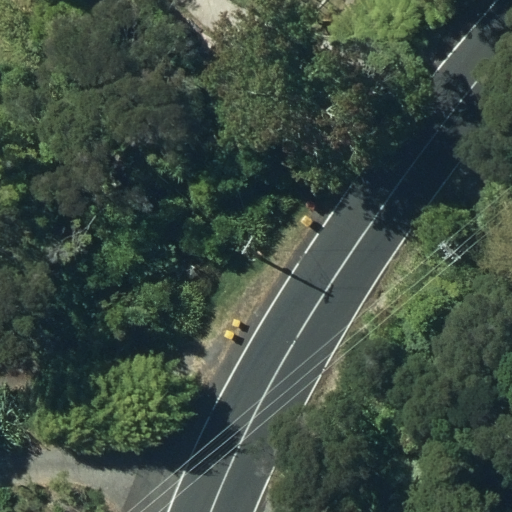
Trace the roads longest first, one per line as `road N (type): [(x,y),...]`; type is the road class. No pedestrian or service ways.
road 1 (tertiary): [(511,27),(473,68),(295,339),(208,511)]
road 2 (unknown): [(216,489),(0,466)]
